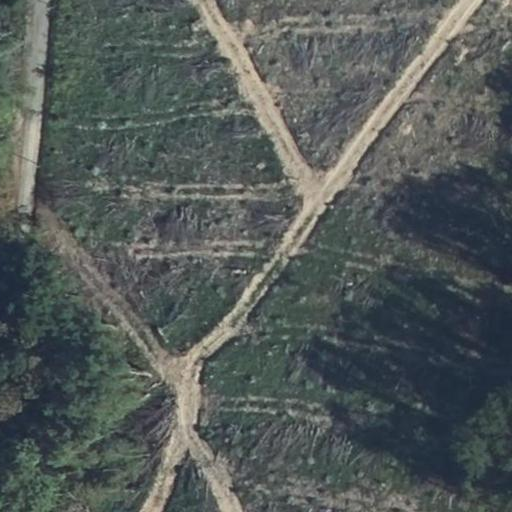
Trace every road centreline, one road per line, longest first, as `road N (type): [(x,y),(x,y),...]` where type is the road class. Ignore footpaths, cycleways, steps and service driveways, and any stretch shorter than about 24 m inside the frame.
road 1 (track): [(467,0),(332,176),(306,183),(214,0)]
road 2 (unclassified): [(0,303),(29,205),(52,0)]
